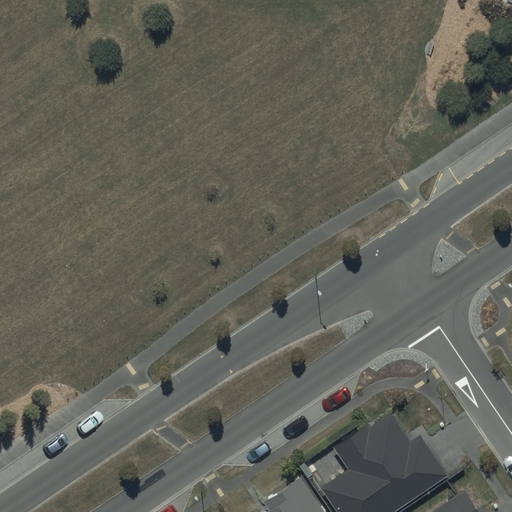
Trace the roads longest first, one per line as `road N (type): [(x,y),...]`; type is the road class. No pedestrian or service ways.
road 1 (tertiary): [(3,511),(388,251)]
road 2 (tertiary): [(425,304),(120,511)]
road 3 (residential): [(511,433),(425,304)]
road 4 (tertiary): [(388,251),(511,166)]
